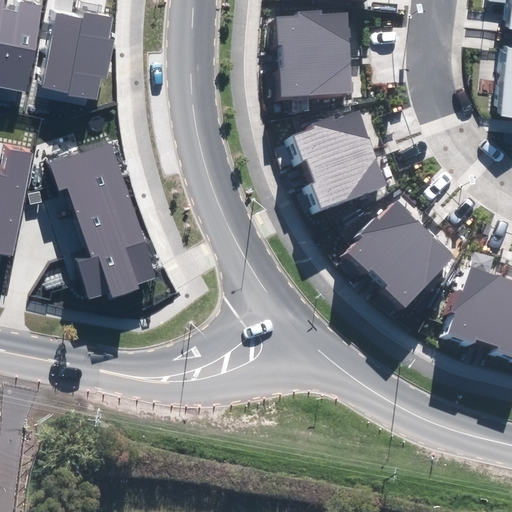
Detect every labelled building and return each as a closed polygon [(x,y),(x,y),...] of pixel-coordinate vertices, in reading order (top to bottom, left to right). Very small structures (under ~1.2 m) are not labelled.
[(0,0),(0,84),(26,89),(41,5),(19,1),(18,11),(2,9),(4,0),(0,0)] [(424,0),(424,9),(452,11),(452,16),(466,16),(466,20),(479,21),(479,0),(424,0)] [(511,0),(504,0),(502,19),(511,20),(511,0)] [(68,95),(98,101),(102,77),(107,78),(114,39),(109,38),(113,18),(85,13),(83,19),(55,14),(42,87),(69,92),(68,95)] [(341,53),(338,14),(270,20),(273,59),(341,53)] [(488,103),(511,106),(511,38),(497,37),(488,103)] [(345,91),(341,53),(273,59),(277,97),(345,91)] [(235,96),(234,118),(254,119),(255,97),(235,96)] [(289,137),(300,172),(364,151),(353,116),(289,137)] [(398,131),(398,149),(427,150),(428,132),(398,131)] [(76,263),(88,299),(109,292),(111,298),(139,289),(137,284),(155,279),(110,144),(50,164),(59,191),(69,188),(92,258),(76,263)] [(0,252),(12,255),(33,154),(3,147),(0,163),(0,252)] [(300,172),(312,206),(376,185),(364,151),(300,172)] [(247,175),(160,159),(149,217),(237,233),(247,175)] [(339,251),(371,279),(414,229),(382,201),(339,251)] [(371,279),(403,307),(447,257),(414,229),(371,279)] [(500,281),(461,266),(437,333),(475,347),(500,281)] [(511,285),(500,281),(475,347),(511,360),(511,285)]
